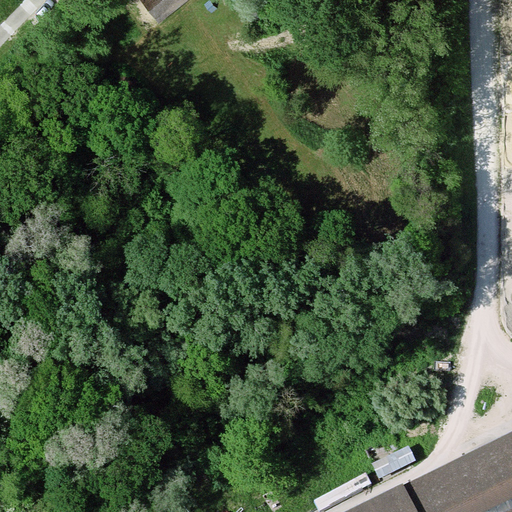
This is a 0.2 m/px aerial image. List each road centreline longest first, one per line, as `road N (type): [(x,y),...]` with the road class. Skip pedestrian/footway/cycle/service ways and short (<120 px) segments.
road 1 (track): [(482,0),(485,354)]
road 2 (track): [(310,0),(299,32),(259,42),(201,39)]
